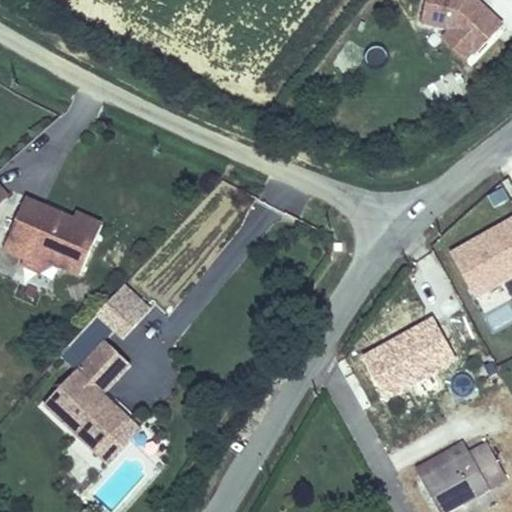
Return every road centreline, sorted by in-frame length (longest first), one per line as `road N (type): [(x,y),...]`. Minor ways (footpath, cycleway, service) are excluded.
road 1 (unclassified): [(0,29),(395,232)]
road 2 (tertiary): [(207,511),(316,346)]
road 3 (residential): [(407,511),(316,346)]
road 4 (tertiary): [(395,232),(511,130)]
road 5 (tertiary): [(316,346),(395,232)]
